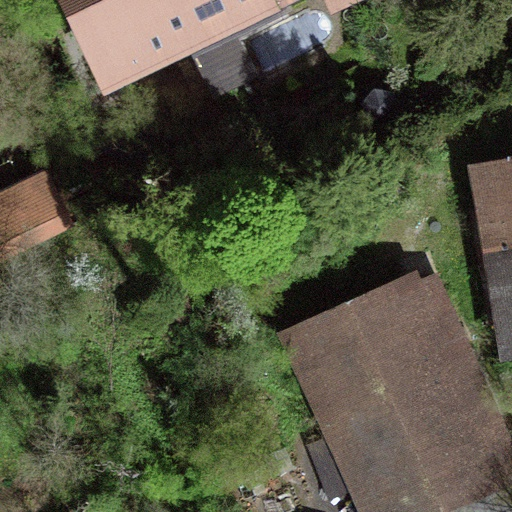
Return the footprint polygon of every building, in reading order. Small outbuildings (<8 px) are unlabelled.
[(278,0),(75,0),(116,85),(193,48),(186,36),(229,15),(259,0),(276,0),(277,1),(278,0)] [(186,36),(193,48),(216,96),(259,76),(229,15),(186,36)] [(511,345),(511,170),(488,175),(494,208),(473,211),(496,348),(511,345)] [(0,199),(0,245),(60,216),(43,179),(0,199)] [(377,511),(407,511),(511,465),(511,460),(433,284),(302,343),(377,511)]
